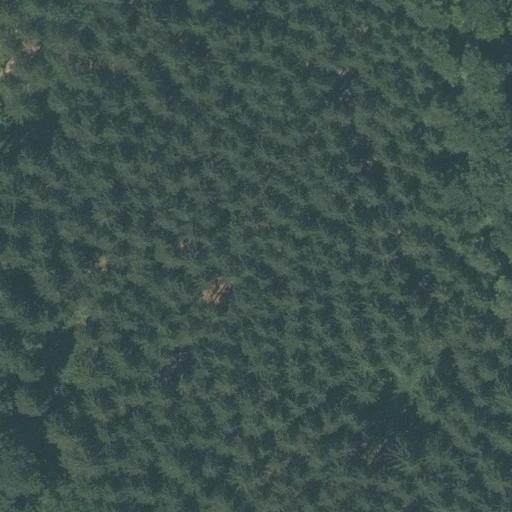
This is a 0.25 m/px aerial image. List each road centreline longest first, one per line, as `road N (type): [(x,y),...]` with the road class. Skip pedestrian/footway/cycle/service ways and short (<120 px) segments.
road 1 (track): [(322,0),(434,320),(476,416),(511,473)]
road 2 (track): [(82,511),(0,374)]
